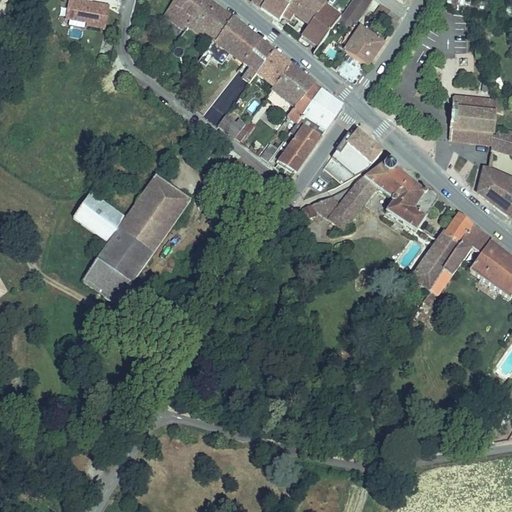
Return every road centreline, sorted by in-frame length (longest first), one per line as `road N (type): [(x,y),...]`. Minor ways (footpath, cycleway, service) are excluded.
road 1 (tertiary): [(155,415),(231,282),(358,105)]
road 2 (unclassified): [(155,415),(327,460),(393,463),(511,447)]
road 3 (secondary): [(358,105),(451,195),(511,240)]
road 4 (secondary): [(233,0),(358,105)]
road 5 (unknown): [(59,285),(182,367)]
